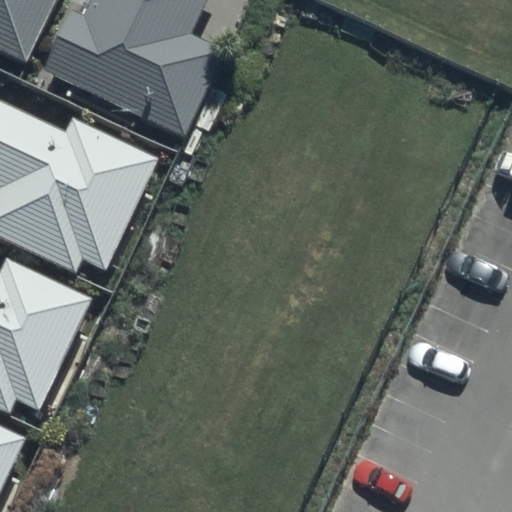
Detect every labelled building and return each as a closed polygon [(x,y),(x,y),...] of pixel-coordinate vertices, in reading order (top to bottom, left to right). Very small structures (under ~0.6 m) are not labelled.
[(0,0),(0,51),(31,67),(63,0),(0,0)] [(74,13),(47,72),(189,143),(229,56),(195,40),(213,0),(99,0),(90,20),(74,13)] [(162,164),(76,122),(68,137),(0,103),(0,193),(1,194),(0,196),(0,239),(79,278),(86,264),(108,274),(162,164)] [(98,303),(10,263),(4,278),(0,276),(0,411),(14,418),(21,403),(45,414),(98,303)] [(0,507),(30,441),(0,428),(0,507)]
